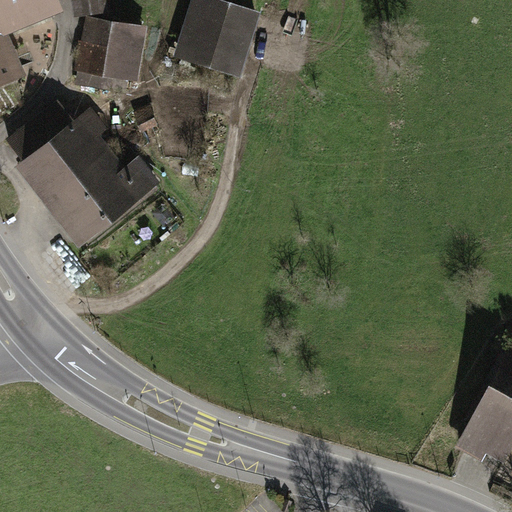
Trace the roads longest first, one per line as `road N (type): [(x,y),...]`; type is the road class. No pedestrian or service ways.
road 1 (track): [(20,307),(120,301),(157,281),(205,231),(259,31)]
road 2 (tertiary): [(46,339),(159,416),(339,475)]
road 3 (track): [(0,131),(54,80),(65,0)]
road 4 (tertiary): [(339,475),(455,511)]
